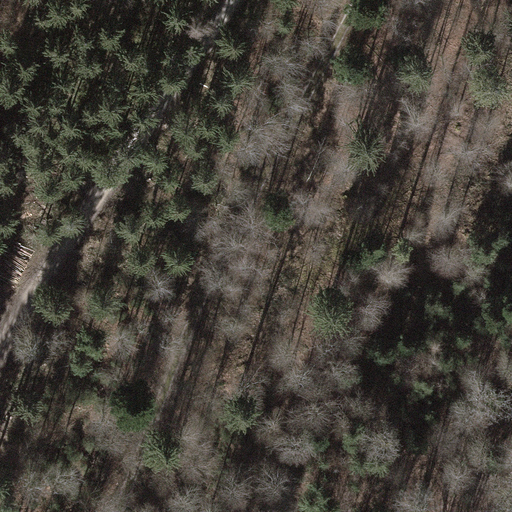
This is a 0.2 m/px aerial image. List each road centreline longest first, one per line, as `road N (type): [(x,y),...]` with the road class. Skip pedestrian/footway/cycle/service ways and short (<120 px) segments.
road 1 (track): [(111,511),(133,444),(349,0)]
road 2 (track): [(0,345),(232,0)]
